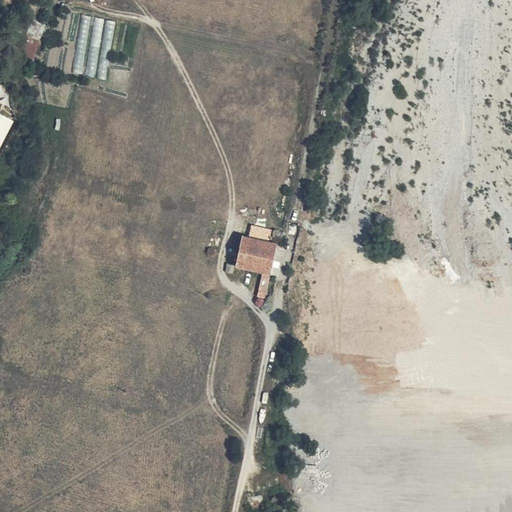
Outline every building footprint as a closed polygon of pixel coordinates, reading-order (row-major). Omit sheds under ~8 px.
[(82,15),(72,73),(81,74),(91,17),(82,15)] [(100,47),(90,46),(86,77),(106,79),(113,21),(103,20),(100,47)] [(29,38),(24,54),(34,57),(39,41),(29,38)] [(19,123),(5,116),(0,126),(0,138),(8,143),(19,123)] [(259,230),(257,240),(272,243),(274,233),(259,230)] [(272,243),(257,240),(248,238),(241,267),(266,273),(261,297),(269,299),(274,274),(275,274),(281,245),(272,243)]
